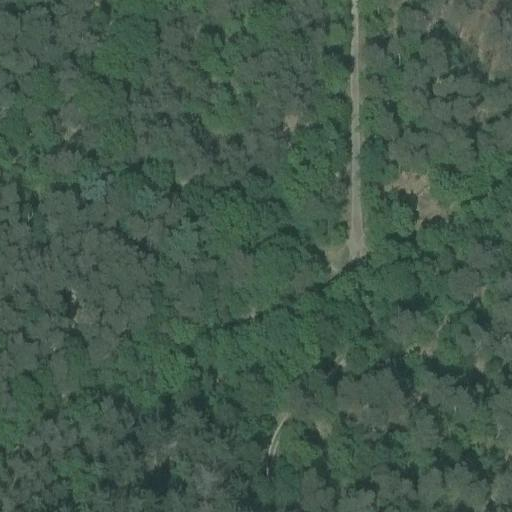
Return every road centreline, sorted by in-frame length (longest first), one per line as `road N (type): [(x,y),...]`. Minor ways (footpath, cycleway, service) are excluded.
road 1 (track): [(0,478),(359,266),(511,189)]
road 2 (track): [(359,266),(319,261),(208,206),(129,182),(0,168)]
road 3 (track): [(359,266),(368,0)]
road 4 (track): [(365,312),(367,338),(283,436)]
